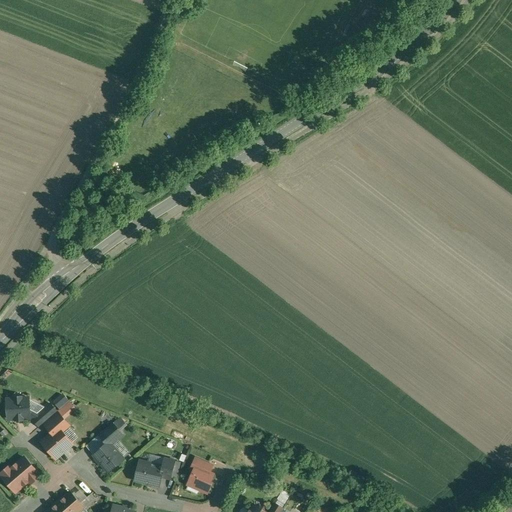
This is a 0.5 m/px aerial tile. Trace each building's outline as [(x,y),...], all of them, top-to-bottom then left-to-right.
[(22,397),(14,397),(14,399),(7,399),(8,419),(15,418),(16,420),(24,419),(23,418),(30,417),(30,416),(30,408),(29,398),(22,398),(22,397)] [(34,418),(33,419),(40,426),(44,423),(57,411),(51,403),(40,413),(34,418)] [(40,413),(30,408),(30,416),(34,418),(40,413)] [(57,411),(44,423),(51,432),(51,434),(59,428),(62,431),(69,425),(57,411)] [(113,423),(99,434),(107,443),(109,441),(112,444),(123,435),(113,423)] [(51,434),(42,442),(47,448),(50,452),(51,452),(56,458),(73,443),(62,431),(59,428),(51,434)] [(107,443),(94,455),(97,458),(101,462),(108,471),(124,458),(112,444),(109,441),(107,443)] [(25,457),(12,468),(10,466),(1,474),(16,492),(29,481),(31,483),(40,475),(25,457)] [(175,460),(165,458),(163,466),(164,466),(161,476),(170,479),(175,460)] [(213,465),(196,458),(192,466),(195,467),(196,466),(210,472),(213,465)] [(163,466),(140,460),(136,480),(159,486),(161,476),(164,466),(163,466)] [(210,472),(196,466),(195,467),(188,484),(208,492),(212,483),(209,482),(210,480),(211,480),(213,474),(210,472)] [(277,501),(284,506),(293,494),(285,489),(277,501)] [(71,492),(62,500),(61,498),(58,501),(67,511),(76,511),(83,506),(71,492)] [(67,511),(58,501),(55,504),(56,505),(48,511),(67,511)]
